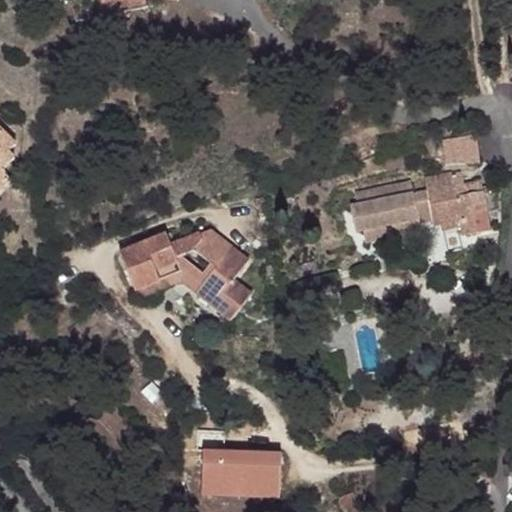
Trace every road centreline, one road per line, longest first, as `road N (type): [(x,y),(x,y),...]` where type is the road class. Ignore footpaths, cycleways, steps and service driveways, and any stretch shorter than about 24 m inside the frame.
road 1 (unknown): [(98,246),(129,332),(195,350)]
road 2 (residential): [(511,373),(477,421),(497,476),(498,511)]
road 3 (unknown): [(98,246),(197,224),(240,228)]
road 4 (unknown): [(498,138),(471,0)]
